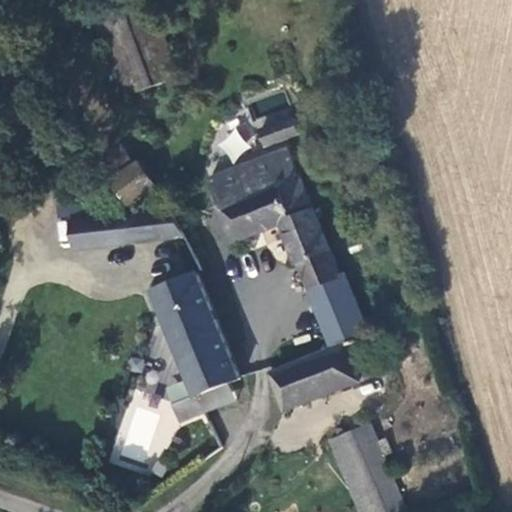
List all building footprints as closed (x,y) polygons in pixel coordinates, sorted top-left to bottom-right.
[(150,6),(98,27),(127,103),(180,82),(150,6)] [(298,127),(263,138),(270,154),(302,141),(298,127)] [(232,161),(249,148),(235,131),(218,144),(232,161)] [(292,158),(211,188),(235,250),(284,231),(333,351),(369,337),(347,282),(343,284),(292,158)] [(156,191),(143,170),(114,186),(127,209),(156,191)] [(185,239),(173,211),(121,215),(112,215),(114,246),(185,239)] [(198,279),(157,295),(198,400),(205,416),(205,417),(224,409),(217,393),(229,388),(240,383),(198,279)] [(285,417),(361,388),(349,354),(372,346),(370,341),(369,337),(333,351),(336,357),(272,382),(285,417)] [(229,388),(217,393),(224,409),(236,404),(229,388)] [(205,416),(198,400),(174,409),(181,425),(205,416)] [(358,511),(403,511),(369,432),(330,448),(358,511)]
